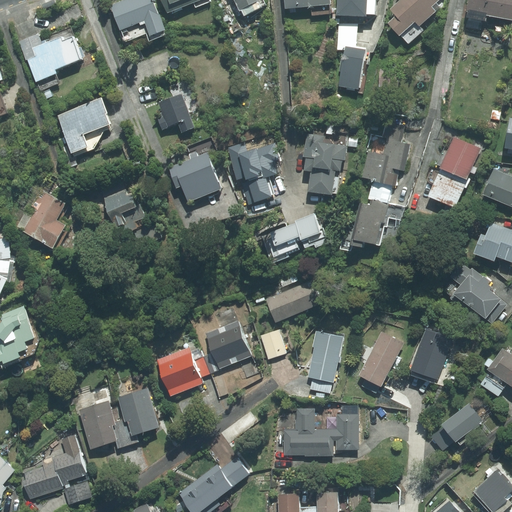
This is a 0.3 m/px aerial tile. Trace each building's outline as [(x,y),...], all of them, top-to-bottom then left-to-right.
[(154,0),(122,0),(111,4),(120,28),(145,19),(150,33),(165,27),(160,13),(159,13),(154,0)] [(163,0),(168,12),(198,0),(163,0)] [(245,15),(261,6),(258,0),(235,0),(240,9),(242,8),(245,15)] [(339,0),(339,15),(368,16),(369,14),(376,14),(376,0),(339,0)] [(400,0),(391,8),(397,15),(389,22),(400,35),(415,21),(420,26),(436,11),(433,6),(439,0),(400,0)] [(511,18),(511,0),(469,0),(467,10),(468,10),(467,16),(485,20),(487,14),(511,18)] [(465,27),(477,29),(478,22),(466,20),(465,27)] [(240,26),(237,21),(230,25),(233,31),(240,26)] [(39,36),(21,43),(28,60),(29,60),(37,81),(58,73),(57,70),(83,60),(74,36),(64,40),(63,36),(44,45),(39,36)] [(361,88),(367,49),(346,46),(341,86),(361,88)] [(0,85),(8,83),(5,77),(8,76),(2,61),(0,61),(0,85)] [(379,85),(398,86),(399,69),(379,68),(379,85)] [(46,99),(53,96),(51,89),(43,92),(46,99)] [(194,126),(182,93),(158,102),(164,115),(158,117),(162,129),(178,123),(181,131),(194,126)] [(59,116),(73,152),(89,145),(85,134),(110,124),(106,113),(108,112),(103,99),(59,116)] [(307,194),(333,198),(337,170),(342,171),(344,161),(346,161),(348,146),(323,143),(324,137),(306,135),(303,157),(308,158),(306,172),(311,172),(307,194)] [(482,147),(454,136),(430,196),(458,207),(482,147)] [(67,143),(64,137),(58,139),(61,145),(67,143)] [(405,171),(411,144),(387,139),(384,154),(370,151),(364,177),(373,179),(372,180),(375,181),(371,198),(390,202),(393,184),(396,185),(399,169),(405,171)] [(250,205),(259,202),(259,200),(272,196),(266,177),(278,172),(274,160),(281,158),(276,143),(257,149),(256,147),(247,150),(245,143),(228,148),(238,179),(241,178),(250,205)] [(222,187),(209,152),(170,167),(177,186),(183,184),(189,201),(222,187)] [(483,192),(511,204),(511,174),(494,167),(483,192)] [(127,192),(122,179),(101,188),(117,227),(127,223),(136,247),(166,235),(160,221),(149,225),(139,202),(136,203),(131,190),(127,192)] [(28,231),(60,248),(73,224),(63,219),(72,203),(50,191),(46,198),(41,195),(35,206),(39,209),(28,231)] [(384,222),(389,203),(371,199),(370,204),(360,202),(351,243),(362,246),(364,240),(376,244),(381,222),(384,222)] [(112,226),(109,217),(97,221),(101,230),(112,226)] [(319,217),(262,238),(271,262),(290,255),(289,253),(301,249),(298,241),(304,239),(307,247),(316,244),(318,248),(329,244),(319,217)] [(497,255),(511,260),(511,228),(492,221),(487,234),(482,232),(474,252),(495,260),(497,255)] [(1,273),(3,258),(14,256),(11,236),(0,237),(0,293),(5,295),(12,277),(1,273)] [(477,311),(492,323),(507,304),(500,298),(501,297),(490,288),(492,285),(487,282),(488,280),(472,267),(471,268),(462,261),(451,275),(459,281),(452,290),(454,291),(450,296),(474,314),(477,311)] [(298,280),(295,273),(277,280),(280,287),(298,280)] [(276,321),(322,303),(312,280),(267,299),(276,321)] [(39,338),(27,306),(4,314),(7,321),(0,323),(0,342),(0,344),(0,343),(0,363),(7,361),(8,363),(25,357),(23,352),(32,348),(30,342),(39,338)] [(203,353),(211,373),(221,369),(221,367),(252,355),(239,321),(206,334),(213,349),(203,353)] [(439,378),(454,338),(426,327),(410,368),(413,369),(411,373),(434,381),(436,377),(439,378)] [(286,352),(278,328),(260,334),(268,359),(286,352)] [(334,382),(344,336),(317,330),(314,346),(315,347),(309,376),(314,377),(311,389),(331,393),(333,382),(334,382)] [(380,385),(403,341),(381,330),(358,374),(365,377),(361,384),(374,391),(378,384),(380,385)] [(211,373),(203,353),(199,344),(158,360),(172,395),(205,382),(203,377),(211,373)] [(511,353),(502,346),(493,360),(489,357),(484,363),(489,366),(488,368),(511,384),(511,353)] [(129,445),(139,442),(136,433),(138,432),(161,425),(148,388),(119,397),(126,419),(121,420),(129,445)] [(129,445),(121,420),(115,422),(109,401),(79,411),(91,448),(116,440),(119,448),(129,445)] [(456,441),(483,419),(469,401),(442,423),(444,425),(431,436),(442,450),(456,440),(456,441)] [(336,448),(359,448),(359,413),(337,413),(337,428),(315,428),(315,407),(296,407),(296,429),(284,429),(284,454),(305,454),(305,455),(333,455),(334,440),(336,440),(336,448)] [(25,480),(32,499),(65,488),(70,504),(95,496),(89,481),(72,487),(70,480),(89,474),(76,434),(62,439),(66,452),(54,456),(54,457),(43,460),(45,466),(25,472),(28,479),(25,480)] [(0,496),(5,498),(6,492),(10,487),(6,484),(18,470),(0,454),(0,496)] [(218,464),(180,493),(195,511),(212,511),(224,504),(220,499),(236,487),(218,464)] [(511,492),(511,482),(499,469),(476,490),(496,511),(511,499),(508,496),(511,492)] [(341,511),(341,491),(320,492),(320,511),(341,511)] [(16,493),(7,492),(5,507),(13,508),(16,493)] [(303,511),(303,492),(281,493),(281,511),(303,511)]
